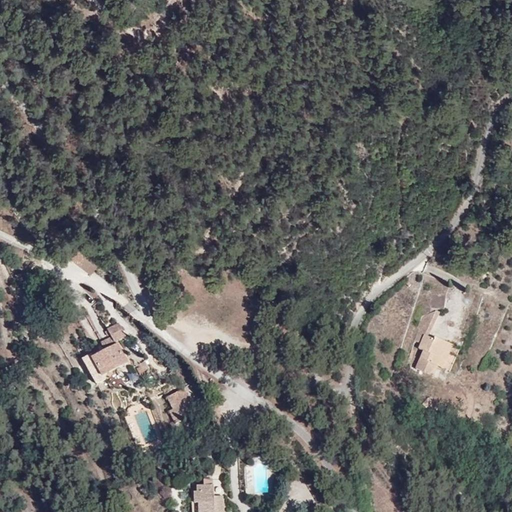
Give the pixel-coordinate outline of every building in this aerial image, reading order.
[(315,207),(320,201),(313,196),(309,203),(315,207)] [(445,301),(447,288),(430,286),(429,298),(445,301)] [(428,327),(441,303),(437,301),(423,307),(415,331),(422,334),(420,339),(425,341),(417,359),(434,366),(438,356),(448,333),(435,327),(434,329),(428,327)] [(107,329),(115,342),(126,336),(118,322),(107,329)] [(453,335),(448,333),(438,356),(443,358),(453,335)] [(103,347),(113,342),(110,337),(101,341),(103,347)] [(142,343),(106,362),(120,377),(150,365),(142,343)] [(170,421),(182,420),(182,392),(169,392),(170,421)] [(214,485),(198,486),(198,490),(195,491),(193,501),(199,500),(198,511),(224,511),(222,497),(214,496),(214,485)]
